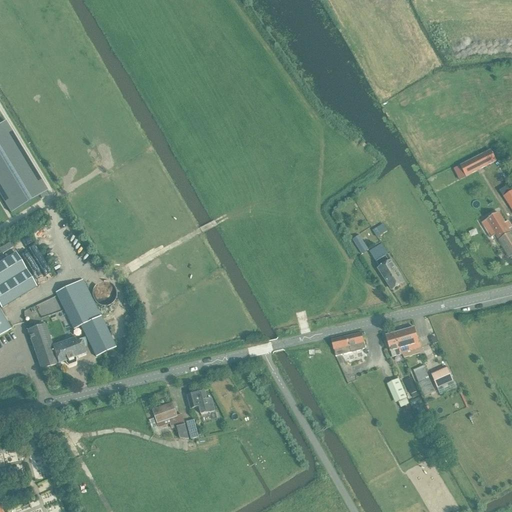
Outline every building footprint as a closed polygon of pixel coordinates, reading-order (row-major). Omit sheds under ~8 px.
[(5,122),(0,124),(0,197),(10,214),(47,192),(5,122)] [(490,151),(461,167),(466,177),(496,162),(490,151)] [(499,213),(482,223),(491,238),(495,235),(503,248),(509,258),(511,256),(511,233),(510,230),(511,227),(511,226),(508,221),(505,223),(499,213)] [(383,225),(373,231),(377,237),(387,231),(385,228),(383,225)] [(359,236),(353,240),(359,248),(362,254),(368,251),(366,248),(359,236)] [(10,243),(0,248),(0,251),(2,255),(13,248),(10,243)] [(376,248),(370,253),(380,268),(378,269),(383,276),(393,291),(404,283),(394,269),(390,262),(392,261),(388,255),(383,248),(381,245),(376,248)] [(16,253),(0,263),(0,306),(1,309),(37,287),(16,253)] [(82,280),(56,293),(74,330),(81,327),(100,317),(82,280)] [(115,294),(115,291),(115,289),(115,287),(114,285),(112,283),(111,282),(109,281),(107,280),(105,280),(102,280),(100,281),(96,283),(94,286),(93,289),(92,291),(93,293),(93,295),(94,297),(96,299),(99,301),(101,302),(103,303),(106,303),(108,302),(112,300),(114,296),(115,294)] [(0,317),(0,336),(8,332),(0,317)] [(100,317),(81,327),(96,357),(115,348),(100,317)] [(45,326),(27,331),(35,353),(41,369),(47,367),(64,362),(68,365),(74,363),(75,359),(86,355),(82,343),(77,345),(75,339),(53,347),(45,326)] [(414,328),(407,330),(411,347),(414,346),(416,350),(421,348),(420,342),(418,343),(414,328)] [(407,330),(394,334),(398,351),(401,351),(403,355),(408,354),(407,352),(416,350),(414,346),(411,347),(407,330)] [(336,340),(332,341),(336,357),(365,349),(361,334),(336,340)] [(394,334),(386,336),(393,358),(403,355),(401,351),(398,351),(394,334)] [(424,366),(413,370),(424,396),(435,391),(433,388),(428,377),(424,366)] [(448,367),(431,375),(437,389),(454,382),(448,367)] [(399,380),(390,383),(399,403),(401,408),(404,407),(409,405),(399,380)] [(415,385),(407,389),(410,395),(418,392),(415,385)] [(205,393),(188,397),(192,410),(200,408),(202,416),(210,413),(215,412),(212,399),(207,400),(205,393)] [(421,397),(411,402),(414,408),(423,403),(421,397)] [(173,404),(154,410),(159,427),(171,424),(173,429),(177,427),(180,439),(189,440),(185,425),(182,415),(177,417),(173,404)] [(194,420),(187,423),(189,430),(190,434),(191,440),(199,438),(194,420)]
